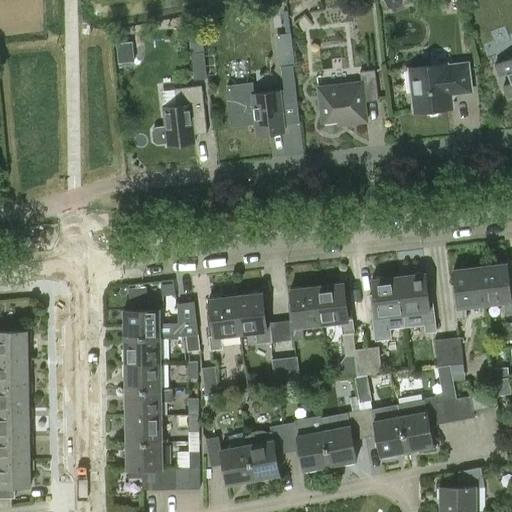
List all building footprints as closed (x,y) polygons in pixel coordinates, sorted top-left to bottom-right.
[(384,0),(384,1),(389,9),(393,10),(401,5),(402,1),(401,0),(384,0)] [(132,42),(117,44),(119,62),(134,61),(132,42)] [(284,90),(280,90),(252,93),(257,135),(285,131),(284,125),(300,123),(291,46),(279,47),(284,90)] [(195,79),(208,78),(204,52),(191,54),(195,79)] [(511,83),(504,86),(508,97),(511,95),(511,57),(495,64),(500,75),(508,72),(511,83)] [(410,68),(415,111),(453,107),(452,99),(456,93),(472,91),(468,62),(448,65),(447,64),(410,68)] [(339,120),(339,125),(367,121),(365,101),(379,100),(375,69),(360,71),(361,82),(318,87),(322,122),(339,120)] [(205,112),(202,85),(175,88),(177,105),(163,107),(165,126),(155,128),(152,132),(153,141),(157,144),(167,143),(167,145),(195,142),(192,114),(205,112)] [(481,267),(485,305),(504,303),(505,315),(511,314),(511,295),(511,296),(507,264),(481,267)] [(465,308),(485,305),(481,267),(454,270),(457,301),(454,302),(456,321),(467,320),(465,308)] [(399,277),(404,315),(424,313),(425,324),(436,323),(434,304),(430,305),(426,273),(399,277)] [(387,317),(404,315),(399,277),(373,280),(376,311),(373,311),(375,330),(388,329),(387,317)] [(173,283),(161,285),(162,295),(175,294),(173,283)] [(318,286),(322,325),(342,322),(346,356),(355,355),(357,377),(370,375),(367,349),(356,350),(352,314),(348,314),(344,283),(318,286)] [(291,317),(281,319),(284,341),(304,339),(303,327),(322,325),(318,286),(291,289),(292,302),(289,302),(291,317)] [(237,296),(241,334),(254,332),(256,344),(273,342),(284,341),(281,319),(271,320),(269,305),(264,305),(263,293),(237,296)] [(222,336),(241,334),(237,296),(209,299),(213,331),(210,331),(212,350),(223,348),(222,336)] [(182,302),(186,335),(187,335),(198,334),(194,301),(182,302)] [(125,310),(125,337),(161,336),(161,309),(125,310)] [(0,357),(29,357),(28,331),(0,331),(0,357)] [(187,335),(186,335),(188,351),(200,349),(198,334),(187,335)] [(161,336),(125,337),(126,363),(162,362),(161,336)] [(448,339),(452,366),(464,364),(460,338),(448,339)] [(439,367),(452,366),(448,339),(436,341),(439,367)] [(379,347),(367,349),(370,375),(382,374),(379,347)] [(298,356),(286,357),(289,385),(301,383),(298,356)] [(29,357),(0,357),(0,382),(29,382),(29,357)] [(276,387),(289,385),(286,357),(273,359),(276,387)] [(162,362),(126,363),(126,390),(162,389),(162,362)] [(197,362),(188,362),(188,378),(198,378),(197,362)] [(203,367),(206,393),(218,392),(214,365),(203,367)] [(508,376),(508,366),(497,367),(497,377),(508,376)] [(29,382),(0,382),(0,408),(30,408),(29,382)] [(173,389),(162,389),(126,390),(127,416),(163,415),(163,401),(173,401),(173,389)] [(471,397),(473,412),(498,407),(496,392),(471,397)] [(454,393),(436,396),(437,403),(448,401),(455,400),(454,393)] [(399,404),(401,417),(407,452),(433,447),(429,427),(441,425),(437,403),(436,396),(424,399),(399,404)] [(188,397),(189,415),(198,414),(198,397),(188,397)] [(358,397),(350,398),(353,412),(360,411),(358,397)] [(471,397),(459,399),(463,421),(475,418),(473,412),(471,397)] [(455,400),(448,401),(452,423),(463,421),(459,399),(455,400)] [(448,401),(437,403),(441,425),(452,423),(448,401)] [(30,408),(0,408),(0,433),(30,432),(30,408)] [(372,408),(360,411),(365,438),(376,436),(380,457),(407,452),(401,417),(374,422),(372,408)] [(365,438),(360,411),(348,413),(351,426),(324,431),(330,466),(357,461),(353,441),(365,438)] [(198,414),(189,415),(189,430),(186,430),(183,441),(189,441),(199,441),(198,414)] [(163,415),(127,416),(127,442),(163,442),(163,415)] [(296,423),(284,425),(289,452),(300,450),(304,471),(330,466),(324,431),(322,416),(295,421),(296,423)] [(289,452),(284,425),(271,427),(272,431),(268,432),(267,431),(263,430),(261,430),(259,430),(257,431),(254,432),(253,433),(251,435),(247,436),(249,445),(255,480),(280,476),(276,455),(289,452)] [(30,432),(0,433),(0,459),(31,459),(30,432)] [(227,485),(255,480),(249,445),(222,450),(219,437),(208,439),(213,467),(223,465),(227,485)] [(199,441),(189,441),(189,468),(200,468),(199,441)] [(163,442),(127,442),(128,469),(143,469),(155,469),(164,469),(163,442)] [(31,459),(0,459),(0,498),(14,498),(14,486),(31,486),(31,459)] [(439,511),(475,511),(475,486),(484,486),(481,467),(458,471),(459,487),(439,488),(439,511)] [(177,468),(166,469),(166,490),(177,490),(177,468)] [(189,468),(177,468),(177,490),(189,490),(189,468)] [(189,468),(189,490),(201,489),(201,468),(200,468),(189,468)] [(155,469),(143,469),(144,490),(155,490),(155,469)] [(166,469),(164,469),(155,469),(155,490),(166,490),(166,469)]
